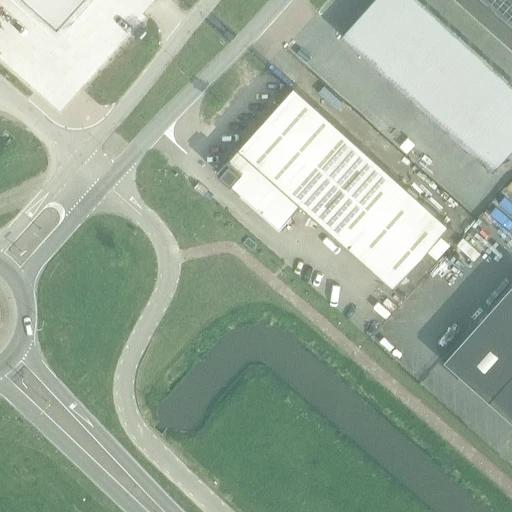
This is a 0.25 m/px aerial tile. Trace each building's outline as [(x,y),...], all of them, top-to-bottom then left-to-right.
[(30,0),(58,25),(79,0),(30,0)] [(511,79),(423,0),(371,0),(341,34),(492,170),(511,148),(511,79)] [(511,0),(485,0),(511,24),(511,0)] [(301,203),(348,246),(405,183),(294,84),(216,170),(279,227),(301,203)] [(405,183),(348,246),(393,286),(449,223),(405,183)] [(511,281),(444,357),(511,418),(511,281)]
